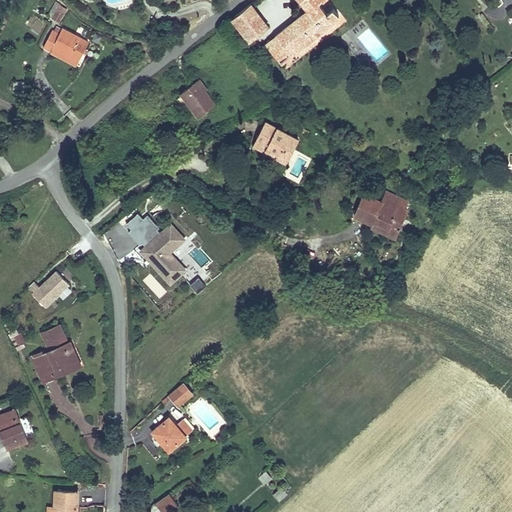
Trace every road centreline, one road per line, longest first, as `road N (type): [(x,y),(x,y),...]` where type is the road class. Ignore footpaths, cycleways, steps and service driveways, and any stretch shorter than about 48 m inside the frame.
road 1 (residential): [(44,162),(111,266),(119,293),(115,511)]
road 2 (unknown): [(84,228),(162,164),(301,238),(351,232)]
road 3 (residential): [(237,0),(44,162)]
